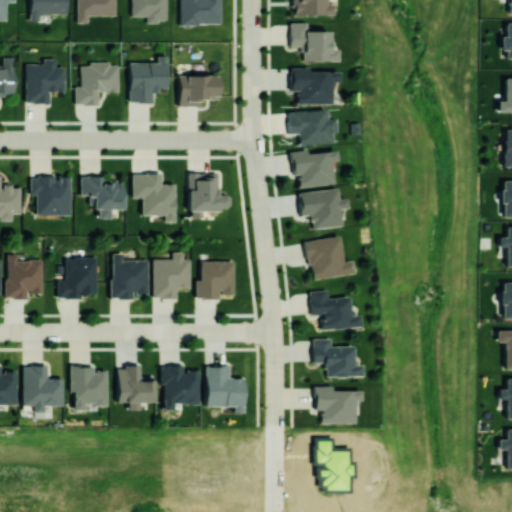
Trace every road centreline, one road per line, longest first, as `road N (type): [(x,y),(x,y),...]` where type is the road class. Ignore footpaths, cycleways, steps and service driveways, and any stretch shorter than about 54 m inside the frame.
road 1 (residential): [(0,139),(252,138)]
road 2 (residential): [(270,291),(252,138),(251,41)]
road 3 (residential): [(274,511),(274,331)]
